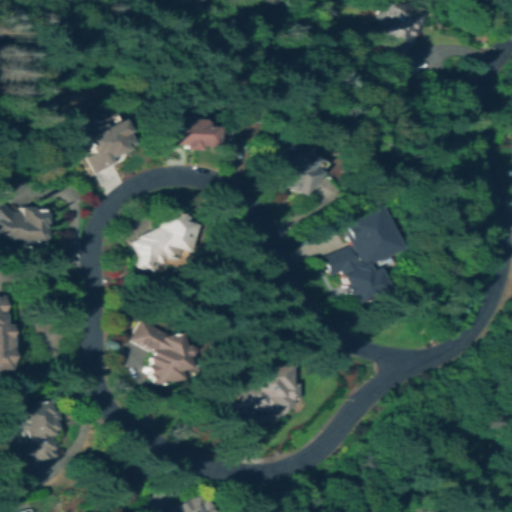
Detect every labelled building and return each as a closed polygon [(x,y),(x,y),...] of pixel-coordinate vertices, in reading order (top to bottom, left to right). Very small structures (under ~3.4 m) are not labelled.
[(394,0),(415,6),(424,10),(419,24),(418,24),(416,30),(414,29),(413,32),(415,32),(413,36),(410,50),(407,49),(406,53),(408,54),(412,66),(412,68),(413,68),(417,75),(414,76),(414,79),(408,81),(407,80),(400,84),(395,71),(394,71),(388,60),(391,49),(389,48),(387,44),(389,37),(383,35),(386,23),(381,22),(382,18),(380,17),(383,8),(380,7),(382,0),(394,0)] [(175,117),(197,118),(197,120),(200,120),(199,125),(212,126),(210,147),(196,146),(195,150),(180,149),(181,144),(166,143),(167,120),(173,120),(173,118),(175,119),(175,117)] [(120,118),(126,131),(131,142),(123,146),(124,149),(108,156),(106,152),(105,152),(109,162),(90,171),(82,156),(90,152),(83,137),(94,131),(92,127),(101,122),(103,126),(120,118)] [(308,171),(292,194),(284,189),(283,191),(275,186),(278,182),(270,177),(271,176),(266,173),(272,164),(265,159),(276,141),(303,159),(299,165),(308,171)] [(177,205),(175,212),(183,215),(181,221),(188,224),(183,241),(184,241),(184,243),(186,244),(185,249),(183,248),(183,250),(180,249),(180,251),(167,247),(164,256),(157,254),(155,262),(151,261),(148,271),(131,266),(135,254),(128,241),(136,237),(135,236),(151,227),(158,205),(162,206),(163,201),(177,205)] [(355,264),(358,270),(365,267),(375,289),(347,304),(341,293),(339,294),(334,285),(337,284),(331,272),(324,276),(315,256),(340,244),(328,219),(365,201),(389,247),(355,264)] [(0,202),(8,211),(15,211),(15,206),(27,206),(27,209),(38,209),(38,212),(39,212),(39,223),(38,223),(38,227),(39,227),(39,230),(38,238),(36,238),(36,240),(2,240),(2,234),(0,234),(0,202)] [(136,320),(158,333),(174,329),(178,343),(182,342),(182,345),(185,344),(187,350),(184,351),(185,352),(180,353),(184,366),(174,368),(176,377),(148,385),(148,383),(146,383),(144,376),(140,363),(145,362),(143,355),(147,354),(147,353),(124,339),(136,320)] [(287,359),(286,381),(292,381),(292,398),(287,398),(288,401),(279,410),(275,410),(275,411),(259,411),(259,410),(252,409),(252,408),(227,407),(228,387),(233,386),(234,380),(244,380),(246,366),(254,366),(254,359),(287,359)] [(42,394),(46,407),(50,406),(53,418),(48,419),(51,429),(47,430),(48,434),(47,434),(53,456),(26,464),(20,441),(23,441),(20,429),(17,429),(14,419),(16,418),(13,407),(15,406),(13,402),(42,394)] [(162,511),(186,493),(188,496),(191,493),(194,496),(198,493),(214,511),(162,511)]
